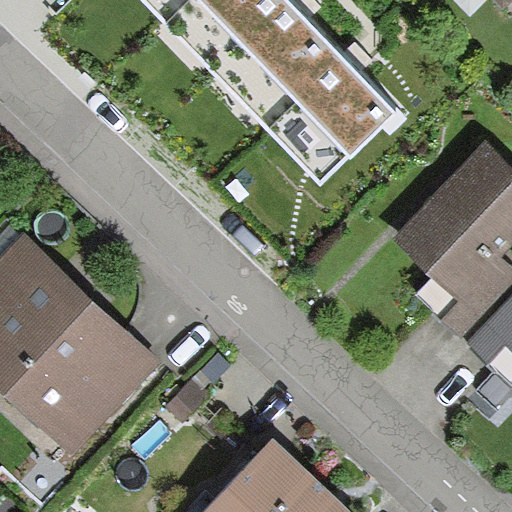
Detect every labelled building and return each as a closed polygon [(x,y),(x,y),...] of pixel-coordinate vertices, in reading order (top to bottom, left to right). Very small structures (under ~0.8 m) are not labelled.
[(181,0),(148,0),(165,16),(181,0)] [(287,0),(181,0),(165,16),(218,70),(287,0)] [(344,50),(293,0),(287,0),(218,70),(271,123),(344,50)] [(397,103),(344,50),(271,123),(324,176),(397,103)] [(485,257),(511,228),(511,178),(483,151),(402,235),(455,285),(427,314),(450,336),(506,277),(485,257)] [(146,357),(119,332),(106,345),(32,276),(0,310),(0,376),(42,415),(76,378),(103,404),(146,357)] [(511,348),(511,313),(504,306),(462,348),(487,373),(511,348)] [(286,511),(302,495),(256,453),(203,511),(286,511)] [(321,511),(302,495),(286,511),(321,511)]
